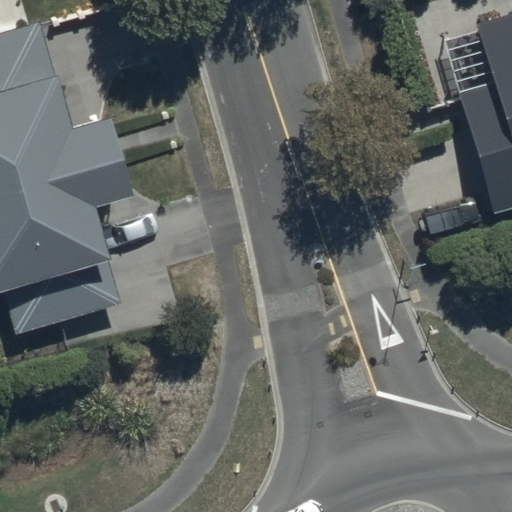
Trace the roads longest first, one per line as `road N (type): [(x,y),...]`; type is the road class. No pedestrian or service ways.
road 1 (residential): [(250,20),(317,145),(418,468)]
road 2 (residential): [(345,485),(249,168),(250,20)]
